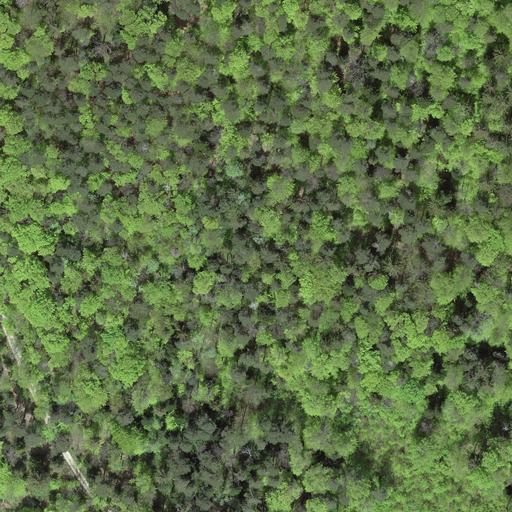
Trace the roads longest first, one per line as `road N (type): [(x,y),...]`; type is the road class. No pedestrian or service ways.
road 1 (track): [(511,268),(352,229),(306,197),(214,102),(164,0)]
road 2 (track): [(0,101),(28,169),(50,277),(168,511)]
road 3 (track): [(0,312),(43,409),(107,511)]
